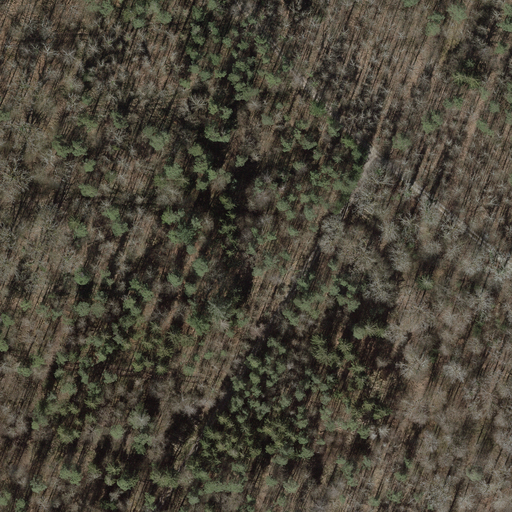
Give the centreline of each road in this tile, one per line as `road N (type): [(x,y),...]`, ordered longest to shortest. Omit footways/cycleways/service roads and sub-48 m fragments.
road 1 (track): [(370,146),(365,176),(155,511)]
road 2 (track): [(239,0),(317,97),(511,266)]
